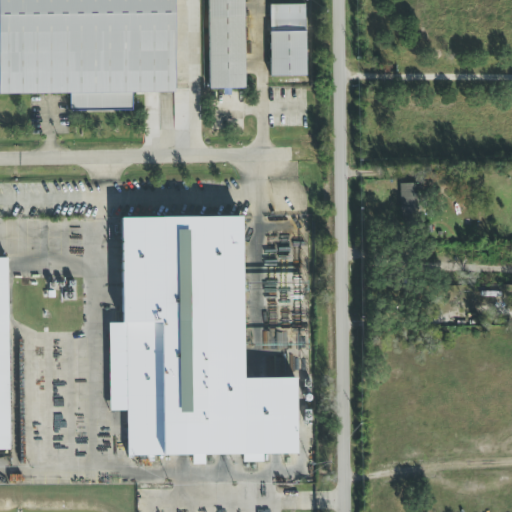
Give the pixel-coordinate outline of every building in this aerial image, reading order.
[(0,0),(0,94),(67,94),(67,111),(130,111),(130,93),(172,93),(172,0),(0,0)] [(206,0),(208,90),(244,89),(242,0),(206,0)] [(256,13),(250,11),(248,19),(255,20),(256,13)] [(267,32),(267,77),(305,77),(305,32),(267,32)] [(400,184),(400,217),(420,217),(420,184),(400,184)] [(127,455),(192,455),(192,464),(202,463),(202,454),(243,454),(243,462),(262,461),(261,453),(300,453),(299,376),(248,377),(246,214),(124,216),(127,455)] [(0,449),(10,449),(8,330),(0,330),(0,449)]
